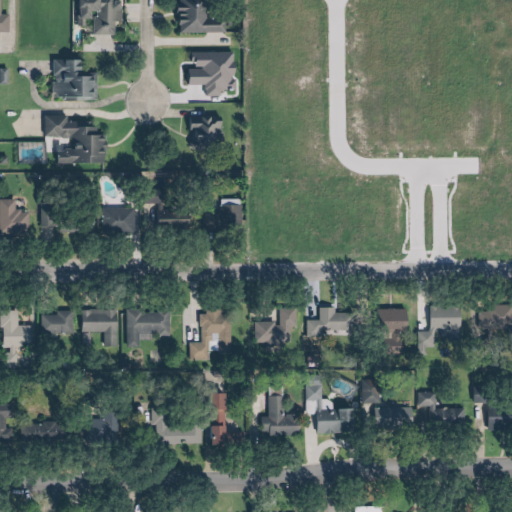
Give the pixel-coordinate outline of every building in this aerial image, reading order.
[(0,0),(0,33),(10,33),(11,15),(1,15),(1,0),(0,0)] [(122,23),(122,0),(81,0),(81,21),(95,21),(95,35),(118,35),(117,23),(122,23)] [(181,0),(181,33),(230,33),(230,16),(210,16),(209,0),(181,0)] [(99,100),(98,73),(85,73),(85,60),(56,60),(56,101),(99,100)] [(108,135),(98,135),(97,123),(69,123),(68,116),(45,117),(46,139),(69,138),(70,150),(57,150),(57,164),(108,163),(108,135)] [(189,117),(190,153),(224,152),(224,116),(189,117)] [(166,195),(156,196),(156,230),(193,230),(193,211),(166,211),(166,195)] [(61,234),(93,234),(93,210),(58,210),(58,203),(41,203),(41,227),(61,227),(61,234)] [(221,205),(221,213),(205,213),(205,234),(243,234),(243,205),(221,205)] [(102,210),(102,235),(136,235),(136,210),(102,210)] [(29,213),(1,213),(1,236),(29,236),(29,213)] [(438,338),(438,343),(457,343),(457,307),(427,307),(427,338),(438,338)] [(141,347),(141,337),(171,337),(171,308),(128,308),(128,347),(141,347)] [(298,328),(298,308),(281,308),(281,323),(256,323),(256,346),(292,346),(292,328),(298,328)] [(307,336),(347,337),(347,309),(308,308),(307,336)] [(511,308),(476,309),(476,330),(511,329),(511,308)] [(84,309),(83,347),(93,347),(93,333),(105,333),(105,347),(118,347),(119,310),(84,309)] [(43,336),(74,336),(74,310),(43,310),(43,336)] [(405,310),(372,310),(372,333),(405,333),(405,310)] [(34,348),(34,327),(20,327),(20,312),(2,312),(2,348),(34,348)] [(232,355),(232,314),(202,313),(202,344),(191,344),(191,361),(212,361),(212,355),(232,355)] [(348,433),(348,409),(320,410),(320,387),(306,387),(306,433),(348,433)] [(248,446),(247,431),(231,431),(230,393),(215,394),(216,447),(248,446)] [(434,410),(434,393),(416,393),(416,407),(420,407),(421,430),(463,430),(463,409),(434,410)] [(285,397),(270,397),(270,417),(264,418),(264,436),(297,436),(297,408),(286,408),(285,397)] [(204,444),(203,417),(174,417),(174,401),(154,401),(155,444),(204,444)] [(15,404),(0,404),(0,442),(15,443),(15,404)] [(408,408),(370,408),(370,431),(408,431),(408,408)] [(511,409),(482,409),(482,431),(511,431),(511,409)] [(89,443),(119,442),(119,417),(88,418),(89,443)] [(24,444),(74,441),(73,422),(23,424),(24,444)]
